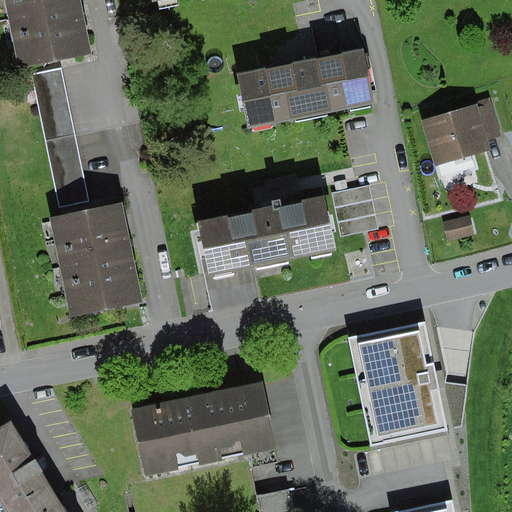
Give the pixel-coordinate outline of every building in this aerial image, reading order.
[(6,0),(20,70),(92,55),(81,0),(6,0)] [(365,53),(239,79),(250,132),(376,106),(365,53)] [(32,77),(59,206),(88,200),(61,71),(32,77)] [(477,104),(488,141),(501,137),(489,99),(476,102),(477,104)] [(477,104),(421,121),(435,166),(490,150),(488,141),(477,104)] [(370,186),(332,193),(340,237),(366,232),(379,230),(370,186)] [(271,207),(199,223),(211,277),(334,250),(322,197),(282,206),(280,199),(270,201),(271,207)] [(123,203),(50,218),(71,316),(144,301),(123,203)] [(478,219),(446,224),(448,240),(481,234),(478,219)] [(426,322),(351,337),(372,446),(448,431),(426,322)] [(263,384),(132,411),(146,478),(276,451),(263,384)] [(0,497),(8,511),(40,511),(60,501),(15,421),(0,428),(0,497)] [(293,511),(289,489),(257,496),(260,511),(293,511)] [(66,511),(60,501),(40,511),(66,511)] [(455,511),(453,501),(396,511),(455,511)]
